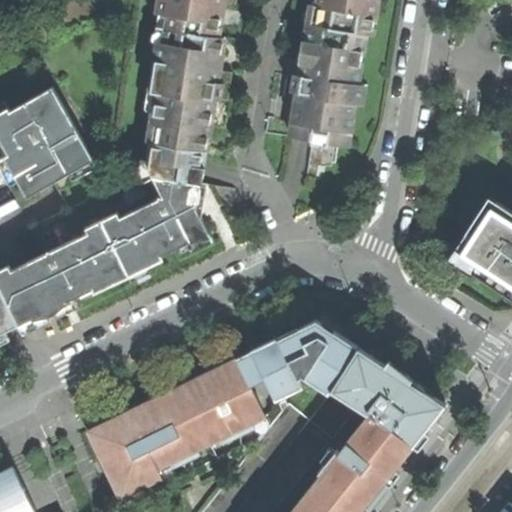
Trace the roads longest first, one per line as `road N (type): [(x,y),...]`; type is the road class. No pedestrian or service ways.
road 1 (residential): [(0,407),(304,254),(338,255),(379,276)]
road 2 (unclassified): [(379,276),(424,0)]
road 3 (residential): [(379,276),(511,363)]
road 4 (tertiary): [(511,399),(425,511)]
